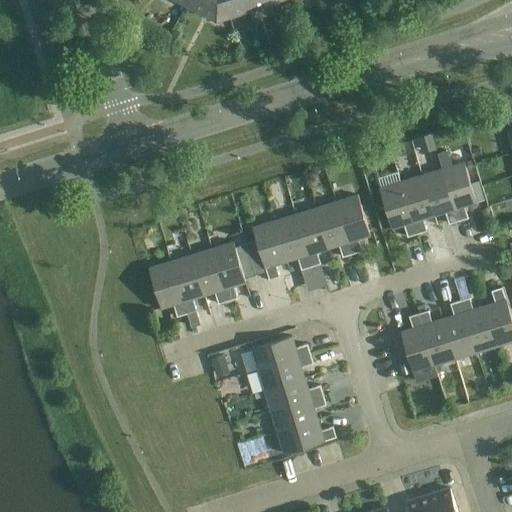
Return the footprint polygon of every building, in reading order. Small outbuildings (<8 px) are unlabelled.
[(232,18),(225,0),(190,0),(187,6),(219,23),(232,18)] [(248,0),(225,0),(232,18),(252,12),(248,0)] [(271,0),(248,0),(252,12),(273,6),(271,0)] [(173,35),(167,46),(177,51),(183,40),(173,35)] [(422,153),(437,149),(432,134),(418,138),(422,153)] [(407,154),(404,144),(392,147),(395,157),(407,154)] [(480,148),(473,150),(476,158),(482,156),(480,148)] [(378,160),(392,156),(390,151),(377,155),(378,160)] [(469,218),(466,206),(477,203),(465,162),(444,169),(460,221),(469,218)] [(450,224),(460,221),(444,169),(423,176),(435,215),(446,212),(450,224)] [(424,219),(435,215),(423,176),(402,182),(418,234),(428,231),(424,219)] [(408,237),(418,234),(402,182),(381,189),(393,229),(405,225),(408,237)] [(363,251),(360,239),(371,235),(359,195),(337,202),(353,254),(363,251)] [(353,254),(337,202),(317,208),(329,249),(340,245),(346,266),(356,262),(353,254)] [(318,252),(329,249),(317,208),(296,215),(312,267),(322,264),(318,252)] [(302,270),(312,267),(296,215),(275,221),(288,261),(299,258),(302,270)] [(275,221),(254,228),(258,241),(247,244),(257,275),(267,271),(270,280),(281,277),(277,265),(288,261),(275,221)] [(236,248),(235,242),(213,249),(229,301),(239,298),(235,286),(247,282),(246,278),(257,275),(247,244),(236,248)] [(219,304),(229,301),(213,249),(192,255),(205,296),(216,292),(219,304)] [(194,299),(205,296),(192,255),(172,262),(188,314),(198,311),(194,299)] [(178,317),(188,314),(172,262),(150,268),(163,309),(174,305),(178,317)] [(498,346),(511,341),(511,315),(503,288),(492,291),(496,303),(485,306),(498,346)] [(498,346),(485,306),(475,310),(471,298),(461,301),(477,353),(498,346)] [(457,359),(477,353),(461,301),(451,304),(455,316),(444,319),(457,359)] [(457,359),(444,319),(433,322),(430,310),(420,313),(436,365),(457,359)] [(198,311),(188,314),(192,327),(201,324),(198,311)] [(415,372),(436,365),(420,313),(410,316),(414,328),(402,332),(415,372)] [(260,370),(312,354),(309,344),(297,348),(293,336),(253,349),(260,370)] [(225,354),(211,358),(215,371),(228,367),(225,354)] [(266,391),(306,378),(303,367),(315,364),(312,354),(260,370),(266,391)] [(272,411),(324,395),(321,385),(309,389),(306,378),(266,391),(272,411)] [(279,432),(319,419),(315,409),(327,405),(324,395),(272,411),(279,432)] [(319,419),(279,432),(286,453),(338,437),(334,427),(322,430),(319,419)] [(435,511),(458,511),(451,488),(430,495),(435,511)] [(412,511),(435,511),(430,495),(409,501),(412,511)]
